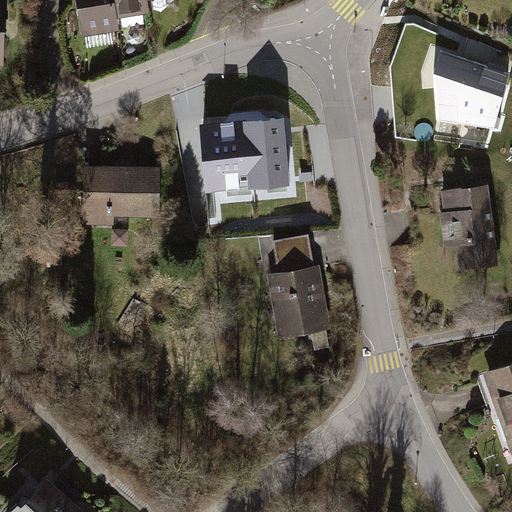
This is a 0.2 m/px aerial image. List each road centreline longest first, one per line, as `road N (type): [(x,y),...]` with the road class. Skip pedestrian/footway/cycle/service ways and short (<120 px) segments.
road 1 (residential): [(321,33),(394,393)]
road 2 (residential): [(0,136),(212,57),(321,33)]
road 3 (residential): [(232,511),(394,393)]
road 4 (residential): [(394,393),(457,511)]
